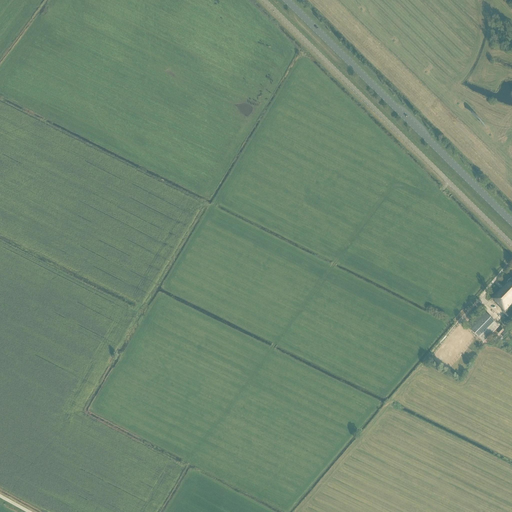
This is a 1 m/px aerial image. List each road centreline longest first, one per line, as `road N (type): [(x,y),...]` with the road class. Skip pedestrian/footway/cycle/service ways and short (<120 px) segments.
road 1 (unclassified): [(511,243),(264,0)]
road 2 (primary): [(511,222),(286,0)]
